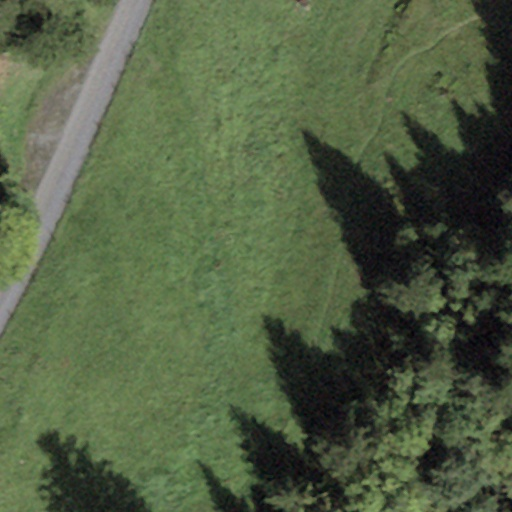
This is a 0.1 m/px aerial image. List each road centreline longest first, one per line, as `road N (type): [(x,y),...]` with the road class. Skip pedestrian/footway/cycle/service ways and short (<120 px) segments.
road 1 (track): [(233,502),(221,359),(152,0)]
road 2 (unclassified): [(132,0),(0,298)]
